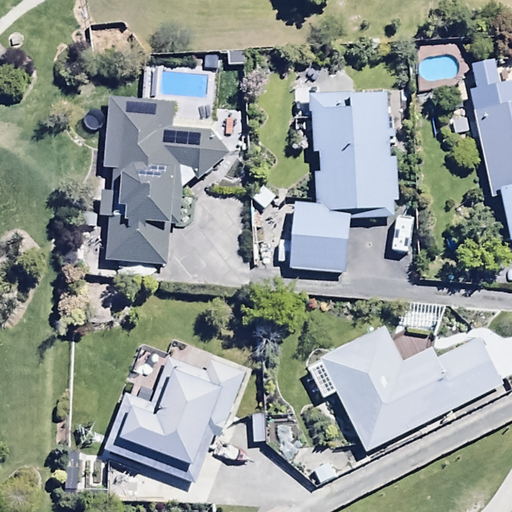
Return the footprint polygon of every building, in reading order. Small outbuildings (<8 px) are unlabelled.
[(495,71),(474,75),(478,99),(473,100),(490,206),(504,203),(511,249),(511,94),(500,97),(495,71)] [(352,101),(313,102),(314,163),(321,163),(322,182),(318,182),(319,213),(296,211),(291,277),(347,281),(350,228),(401,225),(397,165),(392,166),(389,105),(352,105),(352,101)] [(175,110),(111,107),(104,176),(115,176),(114,199),(101,198),(100,225),(107,225),(105,272),(168,274),(170,234),(179,234),(181,172),(193,175),(200,185),(230,161),(213,139),(174,137),(175,110)] [(387,336),(321,367),(366,460),(504,395),(479,344),(437,364),(433,355),(403,370),(387,336)] [(225,438),(247,382),(212,368),(207,380),(170,366),(152,412),(127,403),(106,458),(194,491),(215,434),(225,438)]
